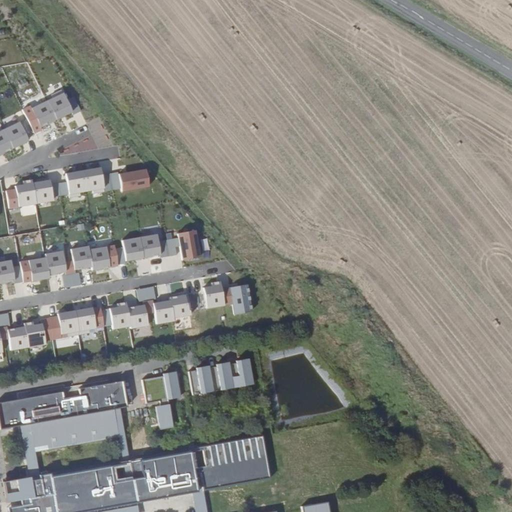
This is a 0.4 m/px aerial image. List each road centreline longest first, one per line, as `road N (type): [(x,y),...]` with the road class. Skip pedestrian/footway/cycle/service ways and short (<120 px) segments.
road 1 (unknown): [(0,239),(175,201)]
road 2 (secondary): [(394,0),(511,69)]
